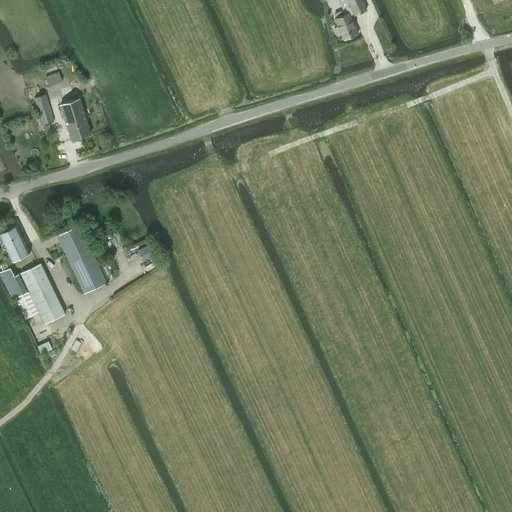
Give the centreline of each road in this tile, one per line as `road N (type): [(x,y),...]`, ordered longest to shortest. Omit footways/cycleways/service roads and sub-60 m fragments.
road 1 (unclassified): [(0,192),(511,38)]
road 2 (track): [(494,70),(271,153)]
road 3 (track): [(39,251),(79,312),(129,278),(114,243)]
road 4 (track): [(79,312),(53,370),(0,423)]
